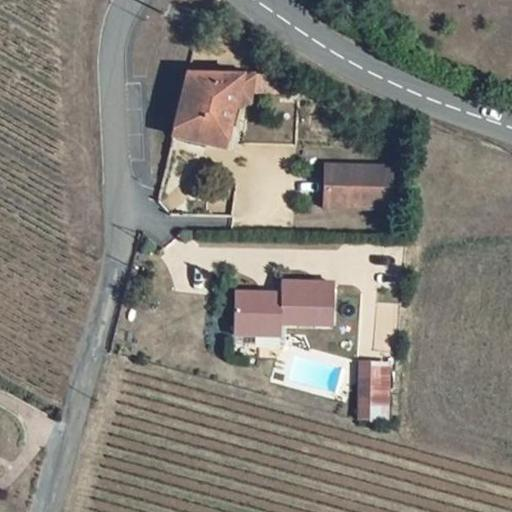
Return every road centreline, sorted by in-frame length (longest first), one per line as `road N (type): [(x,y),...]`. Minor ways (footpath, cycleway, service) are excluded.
road 1 (unclassified): [(50,511),(111,276),(117,32),(131,0)]
road 2 (tertiary): [(256,0),(367,70),(511,127)]
